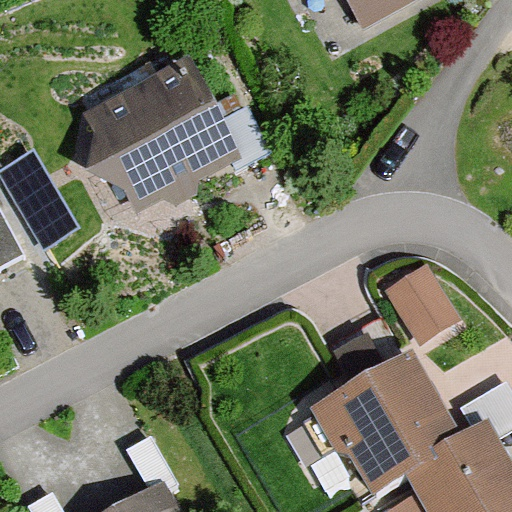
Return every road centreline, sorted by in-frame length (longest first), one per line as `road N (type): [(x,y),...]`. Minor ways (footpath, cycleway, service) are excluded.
road 1 (residential): [(434,220),(361,221),(0,405)]
road 2 (residential): [(434,220),(449,96),(511,18)]
